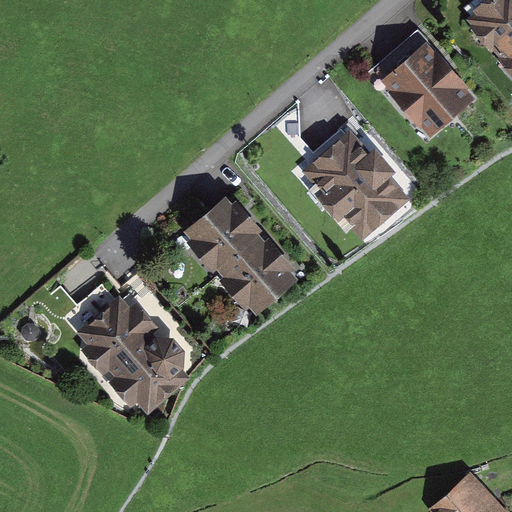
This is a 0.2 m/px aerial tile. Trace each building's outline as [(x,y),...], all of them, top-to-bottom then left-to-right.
[(511,0),(487,0),(471,14),(500,47),(511,36),(511,0)] [(487,83),(438,25),(388,68),(437,126),(487,83)] [(511,36),(500,47),(511,61),(511,36)] [(366,104),(303,148),(355,223),(419,179),(366,104)] [(228,196),(189,229),(220,267),(260,234),(228,196)] [(260,234),(220,267),(251,305),(291,272),(260,234)] [(120,277),(73,319),(145,399),(192,357),(120,277)] [(498,511),(506,504),(467,464),(436,494),(454,511),(498,511)]
